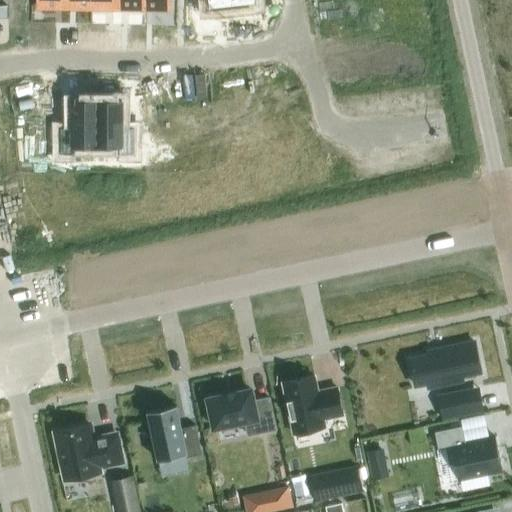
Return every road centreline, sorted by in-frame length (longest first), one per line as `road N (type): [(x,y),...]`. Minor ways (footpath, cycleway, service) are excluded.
road 1 (residential): [(4,339),(510,231)]
road 2 (residential): [(0,68),(302,51),(326,120),(344,135),(432,129)]
road 3 (residential): [(460,0),(510,231)]
road 4 (residential): [(40,511),(4,339)]
